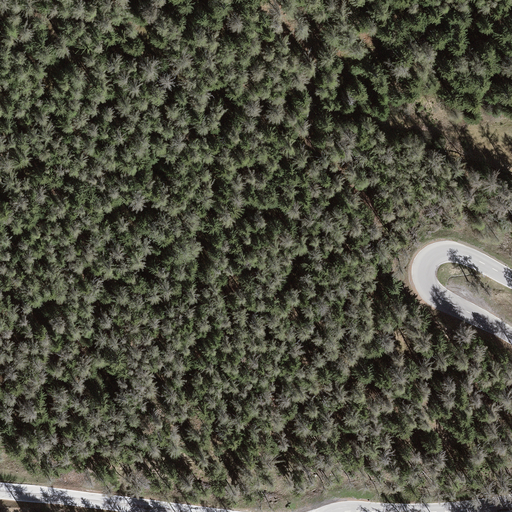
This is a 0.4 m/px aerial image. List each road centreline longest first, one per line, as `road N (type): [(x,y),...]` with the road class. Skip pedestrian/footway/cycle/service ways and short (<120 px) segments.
road 1 (tertiary): [(511,335),(435,294),(424,272),(431,257),(449,250),(511,278)]
road 2 (tertiary): [(0,486),(187,511)]
road 3 (tertiary): [(340,511),(511,502)]
